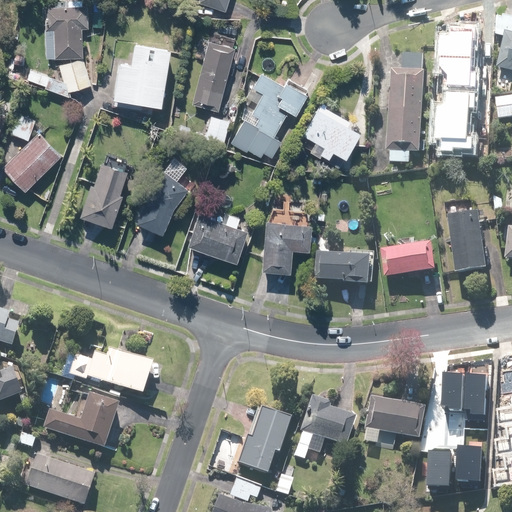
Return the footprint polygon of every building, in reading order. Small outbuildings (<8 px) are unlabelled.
[(67,0),(68,6),(46,6),(46,31),(54,31),(54,57),(83,57),(83,28),(90,28),(91,5),(82,5),(82,0),(67,0)] [(230,0),(199,0),(199,1),(228,9),(230,0)] [(511,18),(499,17),(497,38),(505,38),(498,68),(511,71),(511,18)] [(448,73),(447,85),(476,87),(477,74),(469,73),(471,39),(475,39),(476,29),(449,27),(449,35),(442,34),(439,73),(448,73)] [(237,47),(209,40),(193,103),(221,110),(237,47)] [(115,97),(119,97),(117,107),(143,110),(145,101),(165,104),(173,48),(136,43),(133,63),(120,62),(115,97)] [(403,71),(393,70),(389,152),(392,152),(392,162),(412,163),(412,152),(423,153),(427,72),(425,72),(425,55),(404,54),(403,71)] [(85,57),(61,64),(68,91),(92,84),(85,57)] [(285,84),(261,72),(254,88),(262,92),(252,113),(260,117),(254,130),(274,139),(288,109),(298,114),(310,88),(288,78),(285,84)] [(441,138),(440,151),(451,152),(452,148),(472,149),(472,137),(467,137),(469,108),(476,109),(477,93),(444,91),(443,102),(434,102),(432,137),(441,138)] [(511,97),(497,98),(499,120),(511,119),(511,97)] [(352,120),(320,103),(300,142),(325,156),(322,161),(340,171),(361,130),(350,124),(352,120)] [(37,117),(17,111),(11,133),(30,139),(37,117)] [(232,121),(211,115),(206,133),(227,139),(232,121)] [(65,153),(42,128),(3,166),(26,190),(65,153)] [(287,149),(271,139),(259,157),(275,167),(287,149)] [(166,232),(176,206),(190,188),(192,190),(197,184),(188,177),(191,173),(186,169),(189,166),(175,155),(163,169),(166,172),(152,190),(139,221),(166,232)] [(122,192),(130,168),(103,160),(96,182),(92,181),(83,214),(115,224),(125,193),(122,192)] [(270,218),(267,218),(264,269),(292,271),(293,248),(311,249),(311,243),(316,244),(316,234),(312,234),(312,222),(307,222),(308,209),(289,208),(290,196),(272,195),(270,218)] [(241,215),(198,200),(185,239),(190,241),(189,245),(238,261),(242,247),(247,248),(250,239),(246,238),(249,227),(238,223),(241,215)] [(468,202),(448,205),(459,274),(491,269),(481,209),(469,211),(468,202)] [(321,239),(319,281),(347,282),(347,285),(373,286),(374,257),(354,256),(354,251),(339,250),(339,254),(332,253),(333,240),(321,239)] [(436,243),(382,249),(386,278),(439,272),(436,243)] [(0,310),(0,343),(15,348),(23,325),(12,321),(14,315),(0,310)] [(76,355),(70,374),(88,380),(89,378),(146,396),(157,363),(111,348),(108,357),(93,352),(91,360),(76,355)] [(0,402),(24,395),(15,369),(1,374),(0,371),(0,402)] [(442,373),(441,407),(461,408),(462,374),(442,373)] [(466,374),(465,408),(469,408),(469,412),(483,413),(485,375),(466,374)] [(391,395),(370,393),(365,442),(378,444),(377,446),(394,448),(395,436),(421,439),(425,403),(390,400),(391,395)] [(47,412),(43,430),(106,450),(121,405),(91,395),(82,423),(47,412)] [(309,449),(319,452),(320,453),(325,439),(347,446),(354,422),(356,417),(330,408),(332,402),(312,395),(300,432),(302,433),(294,457),(305,460),(309,449)] [(291,417),(263,409),(255,437),(248,435),(239,464),(270,473),(276,451),(280,452),(291,417)] [(21,433),(17,444),(34,449),(38,438),(21,433)] [(457,446),(455,477),(479,479),(482,448),(457,446)] [(428,449),(427,484),(449,485),(450,450),(428,449)] [(36,454),(24,486),(85,507),(97,475),(36,454)] [(9,472),(0,469),(0,482),(5,484),(9,472)] [(294,479),(281,476),(277,492),(290,496),(294,479)] [(239,477),(231,495),(247,502),(250,494),(258,498),(262,487),(239,477)] [(214,511),(271,511),(272,508),(241,502),(221,495),(214,511)]
